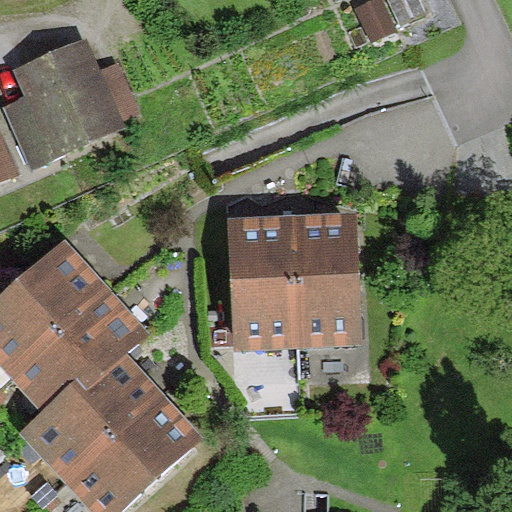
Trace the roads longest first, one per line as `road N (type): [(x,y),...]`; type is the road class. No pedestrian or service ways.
road 1 (unknown): [(440,508),(434,236)]
road 2 (unknown): [(225,511),(283,491),(440,508)]
